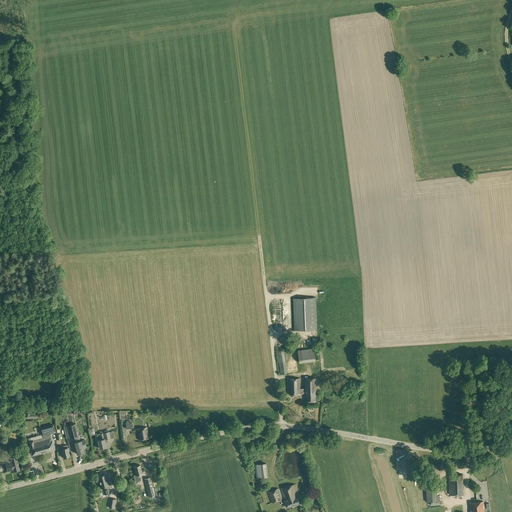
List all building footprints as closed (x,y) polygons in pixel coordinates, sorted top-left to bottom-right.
[(293,298),(295,330),(317,329),(316,297),(293,298)] [(298,350),(300,363),(316,360),(314,348),(298,350)] [(277,352),(281,374),(287,373),(284,351),(277,352)] [(306,394),(306,401),(316,401),(316,392),(317,392),(317,378),(305,378),(305,388),(300,389),(300,378),(289,378),(289,394),(306,394)] [(6,390),(6,401),(15,400),(14,390),(6,390)] [(111,429),(111,430),(118,429),(117,422),(111,423),(111,419),(100,420),(101,430),(111,429)] [(74,437),(78,436),(79,436),(76,424),(68,426),(71,438),(74,437)] [(36,437),(40,452),(54,449),(50,433),(55,432),(53,425),(40,428),(42,435),(36,437)] [(137,429),(139,440),(149,438),(147,427),(137,429)] [(104,439),(110,437),(109,431),(100,433),(101,439),(104,439)] [(40,452),(36,437),(28,439),(30,446),(32,455),(40,452)] [(104,439),(101,439),(98,440),(100,448),(106,447),(104,439)] [(80,441),(75,442),(74,443),(77,454),(85,451),(84,447),(86,446),(84,440),(82,440),(80,441)] [(61,447),(64,457),(70,456),(68,451),(69,450),(68,447),(67,447),(67,445),(61,447)] [(4,463),(6,472),(15,470),(16,471),(20,470),(17,456),(12,457),(13,462),(10,463),(10,461),(4,463)] [(254,465),(255,478),(268,476),(267,463),(254,465)] [(305,464),(296,464),(296,474),(306,473),(305,464)] [(136,475),(134,475),(136,481),(141,480),(140,477),(141,476),(141,474),(142,473),(140,465),(134,467),(136,475)] [(98,476),(101,488),(110,485),(109,478),(107,478),(106,474),(98,476)] [(464,494),(463,474),(449,474),(449,494),(464,494)] [(426,481),(427,502),(437,501),(436,481),(426,481)] [(281,488),(287,507),(301,502),(299,496),(295,484),(281,488)] [(268,492),(271,503),(279,500),(280,503),(283,502),(283,499),(279,488),(268,492)] [(470,503),(470,511),(484,511),(484,501),(470,503)]
